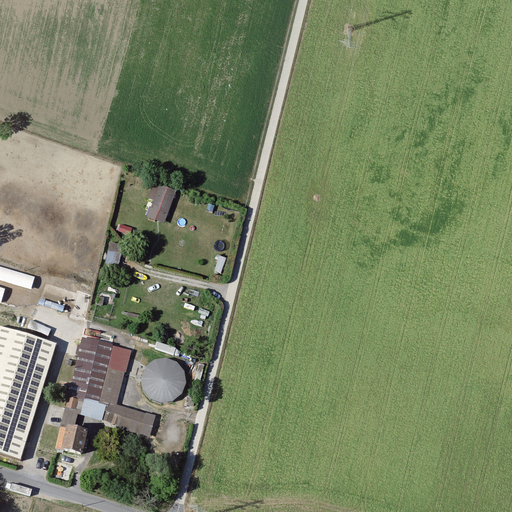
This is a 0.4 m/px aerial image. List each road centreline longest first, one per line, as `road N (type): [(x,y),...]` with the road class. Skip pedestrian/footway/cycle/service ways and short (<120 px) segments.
road 1 (residential): [(176,511),(304,0)]
road 2 (track): [(22,477),(64,343),(58,320),(76,259),(66,250),(24,286),(0,272)]
road 3 (unclassified): [(0,470),(131,511)]
